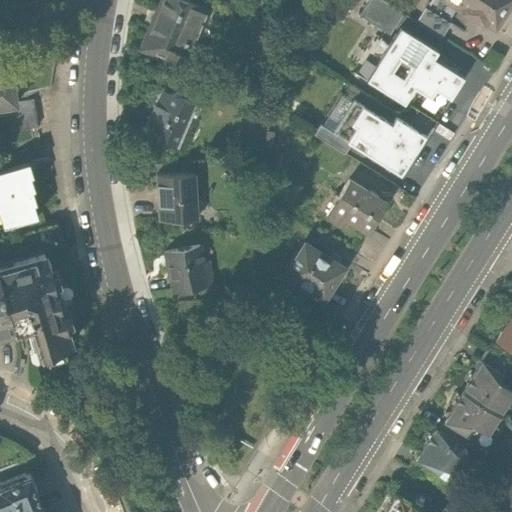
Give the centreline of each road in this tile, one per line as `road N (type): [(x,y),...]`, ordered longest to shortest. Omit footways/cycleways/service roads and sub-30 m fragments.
road 1 (tertiary): [(198,511),(141,370),(112,249),(93,138),(105,0)]
road 2 (primary): [(511,116),(269,511)]
road 3 (primary): [(317,511),(511,201)]
road 4 (residential): [(0,411),(52,445),(89,511)]
